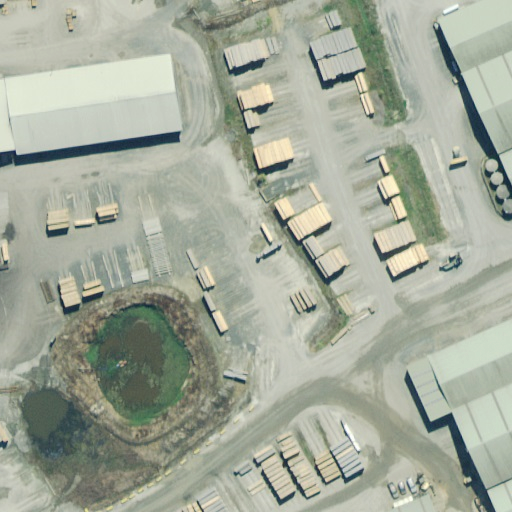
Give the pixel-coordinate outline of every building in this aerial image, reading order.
[(511,0),(455,0),(425,14),(510,207),(511,206),(511,0)] [(165,51),(0,71),(0,75),(9,150),(175,129),(165,51)] [(0,75),(0,151),(9,150),(0,75)] [(511,511),(511,319),(425,359),(495,511),(511,511)] [(428,511),(420,492),(369,511),(428,511)]
